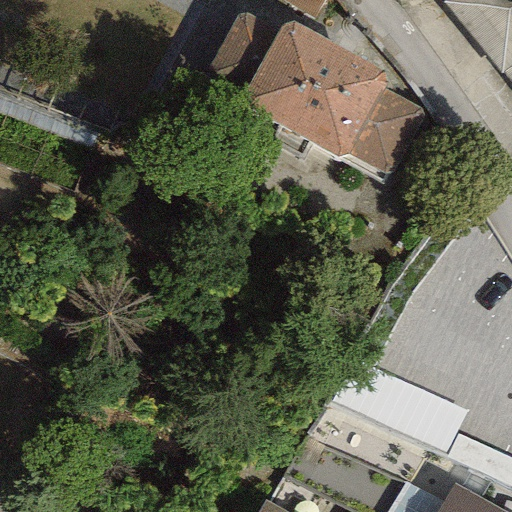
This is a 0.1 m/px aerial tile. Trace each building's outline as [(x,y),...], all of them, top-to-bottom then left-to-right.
[(322,0),(278,0),(311,19),(322,0)] [(501,73),(511,86),(511,0),(446,0),(441,4),(499,75),(501,73)] [(244,90),(276,34),(245,13),(235,14),(206,70),(210,76),(244,90)] [(244,90),(250,107),(270,118),(267,123),(334,158),(345,157),(384,174),(389,174),(422,116),(418,109),(381,89),(383,85),(380,73),(291,22),(279,28),(276,34),(244,90)] [(446,468),(465,419),(394,391),(374,440),(446,468)] [(503,511),(453,483),(435,511),(503,511)] [(285,511),(265,501),(258,511),(285,511)]
